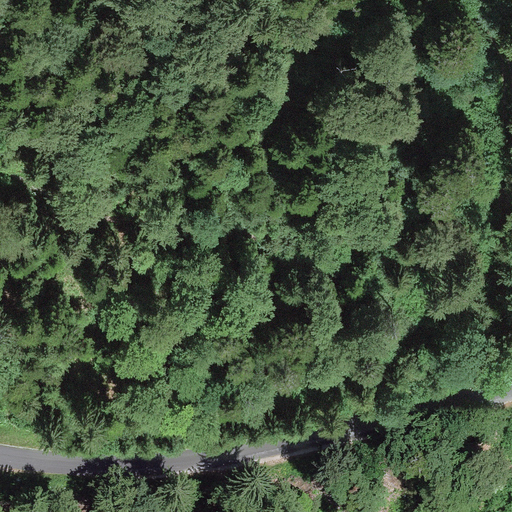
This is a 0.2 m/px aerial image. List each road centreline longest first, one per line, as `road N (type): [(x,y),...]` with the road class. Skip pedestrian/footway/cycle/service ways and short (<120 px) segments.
road 1 (unclassified): [(511,388),(191,457),(114,463),(0,453)]
road 2 (track): [(481,0),(509,66),(504,228),(466,288),(367,363),(321,382)]
